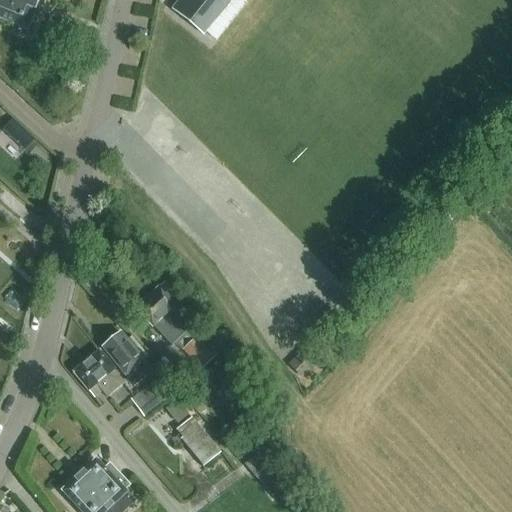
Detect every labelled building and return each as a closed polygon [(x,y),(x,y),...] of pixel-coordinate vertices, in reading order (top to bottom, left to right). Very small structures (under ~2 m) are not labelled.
[(0,0),(0,20),(27,31),(35,12),(35,13),(40,0),(0,0)] [(229,0),(180,0),(172,11),(202,34),(224,6),(229,0)] [(13,120),(2,131),(14,142),(24,131),(13,120)] [(195,339),(191,328),(180,317),(188,309),(164,284),(136,310),(153,329),(153,328),(171,347),(172,346),(183,351),(201,371),(214,359),(195,339)] [(326,338),(342,321),(332,311),(315,328),(326,338)] [(134,388),(145,379),(136,368),(144,362),(127,341),(121,334),(102,349),(134,388)] [(127,341),(144,362),(149,358),(131,337),(127,341)] [(302,378),(320,361),(307,347),(289,365),(302,378)] [(107,399),(124,384),(113,371),(115,370),(99,352),(73,374),(88,392),(96,386),(107,399)] [(173,395),(160,378),(131,400),(144,417),(173,395)] [(197,398),(184,382),(177,387),(190,403),(197,398)] [(221,454),(192,418),(176,431),(182,439),(180,441),(203,468),(221,454)] [(283,487),(257,455),(244,465),(271,497),(283,487)] [(124,511),(135,503),(126,493),(125,492),(130,487),(109,465),(104,470),(96,461),(82,474),(97,492),(78,510),(79,511),(124,511)] [(62,493),(78,510),(97,492),(82,474),(62,493)]
